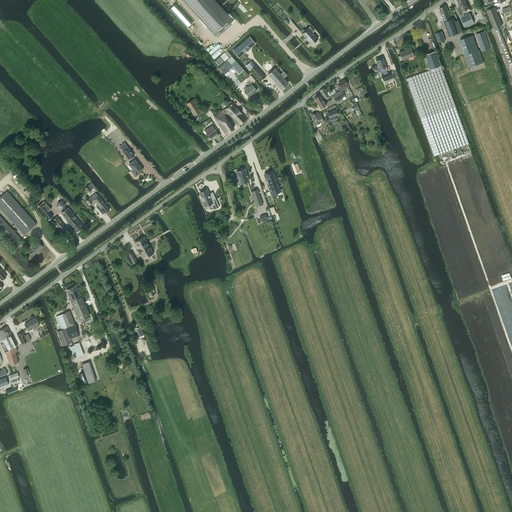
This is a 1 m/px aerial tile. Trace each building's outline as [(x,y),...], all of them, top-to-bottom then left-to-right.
[(182,0),(216,36),(233,20),(214,0),(182,0)] [(460,14),(460,15),(465,27),(474,23),(470,13),(464,16),(462,11),(469,8),(465,0),(458,0),(457,0),(461,8),(458,9),(460,14)] [(463,32),(461,28),(458,20),(454,21),(453,18),(451,19),(447,6),(439,8),(449,36),(463,32)] [(491,8),(486,10),(494,29),(511,73),(511,59),(499,27),(502,25),(499,17),(500,16),(499,13),(498,14),(497,12),(496,9),(495,7),(491,8)] [(312,32),(314,31),(310,26),(302,33),(311,44),(318,39),(312,32)] [(442,31),(436,34),(439,43),(445,40),(442,31)] [(484,31),(476,34),(482,52),(490,49),(484,31)] [(473,35),(459,40),(465,55),(464,55),(468,68),(483,63),(480,52),(479,50),(478,50),(473,35)] [(249,36),(233,50),(239,58),(255,44),(249,36)] [(399,52),(402,60),(414,56),(411,47),(399,52)] [(434,156),(469,144),(441,66),(442,66),(436,51),(425,55),(430,70),(406,79),(434,156)] [(376,65),(371,67),(373,72),(379,70),(380,73),(383,72),(383,74),(382,75),(384,81),(385,84),(394,80),(393,78),(391,71),(388,73),(387,71),(388,70),(383,58),(376,61),(378,65),(376,66),(376,65)] [(227,60),(218,68),(224,74),(233,66),(227,60)] [(261,80),(265,77),(254,65),(250,69),(261,80)] [(275,68),(268,75),(281,89),(288,83),(284,78),(286,75),(287,75),(284,71),(283,71),(280,74),(275,68)] [(244,92),(249,97),(257,90),(252,84),(246,89),(247,90),(244,92)] [(319,90),(325,99),(335,92),(333,89),(327,92),(324,87),(319,90)] [(332,95),(337,102),(345,96),(341,90),(332,95)] [(320,108),(326,105),(320,95),(314,98),(320,108)] [(194,116),(201,112),(193,99),(186,103),(194,116)] [(238,125),(246,118),(233,102),(214,117),(226,134),(234,128),(225,116),(228,114),(238,125)] [(336,110),(327,113),(330,118),(335,116),(338,115),(336,110)] [(323,122),(320,114),(319,114),(318,112),(312,114),(315,125),(321,123),(323,122)] [(209,129),(205,131),(207,134),(208,134),(209,135),(212,140),(219,135),(216,130),(216,131),(213,126),(209,129)] [(124,143),(119,146),(123,152),(128,148),(124,143)] [(134,156),(128,148),(123,152),(129,159),(134,156)] [(135,159),(129,164),(133,169),(131,170),(135,176),(141,172),(140,170),(142,169),(140,167),(141,166),(141,165),(140,164),(139,165),(135,159)] [(238,176),(234,178),(236,183),(240,181),(240,184),(249,181),(244,168),(236,171),(238,176)] [(274,170),(263,174),(271,195),(272,195),(275,193),(281,191),(274,170)] [(219,207),(214,196),(211,197),(209,193),(207,189),(199,192),(203,200),(202,200),(204,206),(210,204),(213,209),(219,207)] [(258,189),(251,192),(256,206),(262,204),(258,190),(258,189)] [(4,194),(0,197),(0,207),(24,234),(36,223),(7,191),(4,194)] [(91,196),(89,198),(92,202),(94,200),(98,204),(96,206),(102,214),(104,212),(105,213),(110,210),(96,193),(91,196)] [(42,203),(37,207),(44,215),(49,211),(51,209),(49,206),(46,208),(42,203)] [(84,227),(68,207),(61,213),(77,232),(84,227)] [(0,215),(0,229),(15,247),(22,240),(0,215)] [(57,216),(53,220),(61,230),(65,226),(57,216)] [(134,242),(143,259),(154,253),(145,237),(134,242)] [(33,245),(31,247),(28,250),(34,255),(43,247),(38,241),(36,239),(31,243),(33,245)] [(133,263),(137,262),(132,252),(128,254),(133,263)] [(66,290),(79,320),(90,315),(76,285),(66,290)] [(149,297),(155,293),(151,285),(144,288),(149,297)] [(57,331),(63,346),(71,342),(69,339),(79,336),(69,311),(56,317),(61,330),(57,331)] [(25,324),(28,331),(40,325),(36,317),(31,319),(32,320),(25,324)] [(141,326),(136,328),(139,337),(144,335),(141,326)] [(0,330),(0,335),(2,339),(8,336),(11,335),(7,327),(5,328),(4,327),(2,328),(3,329),(0,330)] [(26,342),(30,340),(31,339),(28,333),(24,335),(23,332),(17,334),(22,344),(26,342)] [(8,336),(2,339),(8,350),(15,347),(16,347),(16,346),(17,346),(12,336),(11,335),(8,336)] [(74,345),(69,347),(72,354),(76,353),(82,350),(79,342),(74,344),(74,345)] [(8,350),(6,351),(10,364),(18,362),(15,352),(17,351),(15,347),(8,350)] [(90,361),(82,364),(88,383),(96,380),(90,361)] [(0,378),(0,386),(8,383),(6,377),(0,378)]
